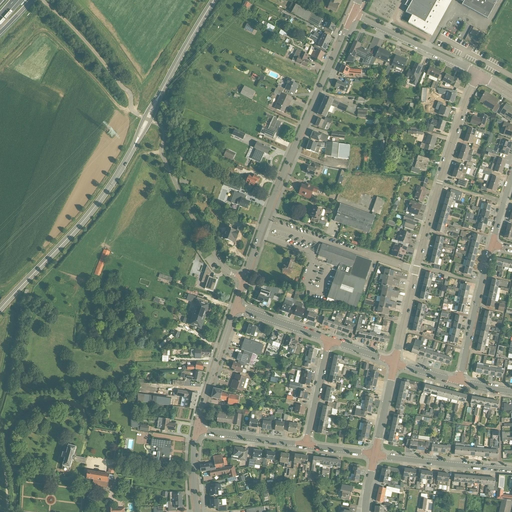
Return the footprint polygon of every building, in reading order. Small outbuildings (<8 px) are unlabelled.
[(331,0),(328,9),(336,12),(341,0),(331,0)] [(462,0),(463,0),(464,1),(462,5),(488,19),(497,0),(407,0),(405,6),(409,8),(406,13),(412,16),(408,22),(430,34),(448,0),(462,0)] [(291,14),(325,32),(331,35),(332,32),(333,32),(335,27),(335,26),(328,22),(292,3),(289,9),(293,11),(291,14)] [(244,29),(253,34),(256,28),(247,23),(244,29)] [(331,35),(325,32),(323,36),(320,35),(320,34),(312,30),(311,34),(312,34),(311,35),(328,44),(331,37),(330,37),(331,35)] [(320,52),(321,49),(325,51),(328,44),(311,35),(310,38),(317,41),(314,49),(317,50),(320,52)] [(367,52),(368,51),(359,47),(361,44),(355,42),(351,49),(349,55),(346,62),(354,63),(357,56),(366,60),(364,64),(369,64),(372,57),(373,55),(367,52)] [(391,53),(387,51),(386,52),(379,49),(375,58),(372,57),(369,64),(374,65),(376,59),(386,63),(385,66),(387,67),(388,66),(391,60),(388,59),(391,53)] [(297,50),(292,61),(306,67),(309,62),(305,60),(306,58),(307,59),(308,55),(297,50)] [(313,51),(311,56),(310,57),(321,62),(325,54),(320,52),(317,50),(316,52),(313,51)] [(392,65),(394,66),(393,69),(402,72),(407,60),(406,61),(401,59),(401,58),(396,55),(392,65)] [(409,70),(405,80),(405,79),(412,82),(412,83),(416,85),(418,80),(416,79),(417,77),(418,77),(422,67),(416,64),(412,72),(409,70)] [(364,71),(362,70),(350,69),(342,66),(339,72),(347,76),(348,73),(353,74),(353,76),(355,76),(356,74),(364,75),(364,71)] [(430,67),(427,75),(429,76),(428,79),(434,81),(430,89),(436,89),(437,88),(440,80),(438,79),(441,72),(430,67)] [(446,75),(443,81),(446,83),(445,86),(445,87),(449,88),(450,85),(457,89),(461,81),(454,77),(454,79),(446,75)] [(295,81),(288,78),(286,83),(288,84),(285,89),(295,94),(298,86),(294,84),(295,81)] [(338,81),(335,88),(343,91),(347,83),(350,85),(351,82),(346,79),(344,84),(338,81)] [(255,92),(244,86),(240,94),(251,100),(255,92)] [(283,91),(277,89),(276,88),(274,93),(280,96),(277,102),(281,104),(279,106),(278,106),(277,109),(284,113),(288,104),(290,104),(293,99),(282,94),(283,91)] [(445,101),(448,102),(452,103),(456,94),(452,93),(453,90),(437,88),(436,89),(439,91),(439,92),(439,93),(439,94),(440,95),(441,95),(442,95),(443,95),(443,94),(444,94),(447,95),(445,101)] [(497,113),(500,106),(497,104),(499,100),(498,100),(498,101),(489,95),(485,92),(483,96),(480,102),(483,104),(484,102),(494,108),(492,110),(497,113)] [(340,103),(326,97),(323,102),(331,105),(331,106),(337,109),(340,103)] [(323,102),(318,115),(325,118),(329,111),(331,106),(331,105),(323,102)] [(440,104),(433,103),(432,111),(437,111),(440,111),(441,112),(440,115),(439,115),(447,118),(450,110),(442,107),(441,107),(439,107),(440,104)] [(502,103),(500,106),(503,108),(500,114),(505,117),(506,116),(511,119),(511,109),(511,108),(506,105),(505,105),(502,103)] [(264,135),(265,134),(274,138),(276,133),(275,133),(278,127),(279,128),(281,123),(277,121),(278,119),(267,114),(266,116),(272,119),(268,129),(263,127),(260,133),(264,135)] [(473,117),(470,123),(478,126),(477,126),(483,128),(487,116),(481,114),(481,117),(480,117),(479,119),(473,117)] [(325,118),(324,121),(318,119),(315,126),(325,130),(327,123),(331,124),(333,120),(325,118)] [(427,127),(426,132),(432,133),(435,127),(437,127),(436,129),(443,131),(446,123),(439,121),(439,122),(431,119),(430,119),(427,127)] [(504,133),(511,136),(511,135),(511,128),(509,128),(510,124),(504,122),(502,129),(505,130),(504,133)] [(478,131),(476,131),(469,128),(466,135),(474,137),(478,139),(480,133),(483,134),(484,131),(478,129),(478,131)] [(232,135),(243,139),(245,134),(235,129),(232,135)] [(319,140),(326,143),(329,137),(322,134),(321,135),(313,132),(310,138),(319,142),(319,140)] [(478,139),(474,137),(466,135),(464,141),(471,144),(472,143),(473,144),(472,147),(478,149),(479,146),(475,145),(478,139)] [(436,138),(428,136),(424,149),(432,152),(436,138)] [(320,147),(326,148),(326,144),(317,143),(317,144),(309,141),(306,150),(314,153),(314,152),(318,154),(320,147)] [(511,143),(504,141),(504,143),(501,142),(500,142),(499,146),(510,150),(511,143)] [(264,146),(257,143),(255,148),(257,149),(252,159),(260,162),(264,152),(268,154),(270,149),(264,146),(265,146),(264,145),(264,146)] [(326,148),(325,156),(337,159),(348,161),(349,155),(350,145),(338,144),(326,143),(326,144),(326,148)] [(473,150),(477,152),(478,149),(472,147),(471,150),(470,149),(463,146),(460,153),(468,155),(471,156),(473,150)] [(493,151),(492,154),(498,156),(499,153),(500,154),(508,156),(510,150),(499,146),(497,152),(493,151)] [(235,154),(226,150),(223,157),(232,161),(235,154)] [(497,158),(498,156),(492,154),(489,152),(488,155),(496,158),(494,164),(504,168),(506,161),(497,158)] [(468,155),(460,153),(458,159),(465,162),(468,155)] [(414,168),(412,167),(411,172),(418,174),(420,170),(426,172),(428,166),(427,166),(429,159),(419,156),(418,156),(417,160),(414,168)] [(314,176),(316,170),(319,171),(320,166),(314,164),(313,168),(308,167),(306,173),(309,174),(309,175),(313,177),(313,176),(314,176)] [(462,173),(464,166),(457,164),(454,170),(462,173)] [(504,168),(494,164),(492,164),(491,168),(490,170),(484,168),(483,171),(492,173),(493,171),(494,171),(494,172),(501,174),(504,168)] [(452,177),(459,179),(460,180),(460,179),(462,173),(454,170),(452,177)] [(491,176),(492,173),(483,171),(482,173),(489,176),(487,182),(488,182),(490,183),(498,185),(500,179),(493,176),(493,177),(491,176)] [(253,177),(249,175),(246,183),(249,184),(248,187),(252,188),(253,186),(254,186),(256,182),(258,182),(260,178),(254,175),(253,177)] [(460,180),(459,179),(457,185),(465,188),(467,181),(460,179),(460,180)] [(498,185),(490,183),(488,189),(495,192),(498,185)] [(311,200),(314,191),(317,192),(318,189),(305,184),(305,186),(302,185),(299,194),(305,196),(304,197),(311,200)] [(425,189),(418,187),(416,190),(418,191),(415,199),(422,202),(425,196),(424,196),(425,193),(424,192),(425,189)] [(448,192),(446,199),(453,201),(454,194),(448,192)] [(240,194),(235,193),(233,199),(236,200),(235,204),(239,205),(239,206),(247,209),(249,202),(245,201),(245,200),(242,198),(239,198),(240,194)] [(373,212),(381,215),(386,200),(378,197),(373,212)] [(456,202),(453,201),(446,199),(444,206),(451,208),(451,205),(454,206),(455,203),(459,204),(460,202),(456,200),(456,202)] [(418,216),(422,205),(410,201),(408,207),(411,208),(409,213),(418,216)] [(370,233),(376,216),(341,204),(335,221),(370,233)] [(484,204),(483,210),(489,212),(491,206),(484,204)] [(449,214),(451,208),(444,206),(442,212),(449,214)] [(315,214),(320,216),(323,208),(320,207),(319,207),(317,207),(317,209),(314,208),(312,212),(316,213),(315,214)] [(479,211),(477,216),(488,219),(489,212),(483,210),(480,210),(479,211)] [(320,216),(315,214),(316,213),(312,212),(310,216),(312,217),(311,221),(325,227),(327,223),(318,220),(319,219),(320,216)] [(449,214),(442,212),(440,219),(447,221),(449,214)] [(413,222),(414,218),(405,215),(403,221),(406,222),(404,227),(413,231),(416,223),(413,222)] [(476,223),(479,223),(486,225),(488,219),(477,216),(476,221),(476,223)] [(445,227),(447,221),(440,219),(438,225),(445,227)] [(484,232),(486,225),(479,223),(477,230),(484,232)] [(448,228),(445,227),(438,225),(436,232),(446,234),(447,231),(447,229),(451,230),(452,228),(448,227),(448,228)] [(228,227),(227,229),(227,228),(224,236),(223,235),(222,238),(232,242),(233,241),(235,241),(240,228),(236,227),(235,229),(236,229),(235,231),(231,230),(231,229),(228,227)] [(399,237),(398,236),(397,241),(398,241),(397,244),(400,245),(405,247),(406,244),(407,244),(408,241),(409,241),(411,235),(401,232),(399,237)] [(481,236),(474,234),(472,241),(479,243),(481,236)] [(435,244),(442,245),(444,239),(437,237),(435,244)] [(468,247),(478,250),(479,243),(472,241),(469,240),(469,242),(468,247)] [(339,267),(338,268),(327,302),(336,305),(338,301),(357,307),(366,280),(350,275),(356,255),(323,244),(319,256),(328,259),(327,263),(339,267)] [(435,244),(434,250),(440,252),(442,245),(435,244)] [(407,248),(405,247),(400,245),(399,248),(394,247),(391,256),(402,260),(404,252),(406,252),(407,248)] [(466,254),(476,256),(478,250),(468,247),(466,252),(466,254)] [(105,263),(109,254),(110,252),(104,250),(100,261),(94,274),(99,276),(104,263),(105,263)] [(440,252),(434,250),(432,257),(439,259),(440,252)] [(476,256),(466,254),(466,255),(464,255),(464,256),(468,257),(467,261),(474,263),(476,256)] [(439,259),(432,257),(431,264),(434,264),(433,269),(439,270),(440,266),(437,265),(439,259)] [(293,263),(294,260),(291,259),(288,258),(286,265),(285,265),(282,271),(291,274),(293,268),(292,268),(294,264),(293,263)] [(499,273),(502,274),(503,270),(502,270),(502,267),(504,260),(497,259),(496,265),(498,266),(497,272),(500,272),(499,273)] [(504,260),(502,267),(509,268),(510,262),(504,260)] [(474,263),(467,261),(466,267),(472,269),(474,263)] [(207,266),(202,282),(207,284),(205,289),(213,292),(217,280),(215,279),(216,277),(214,276),(215,274),(214,274),(213,274),(207,266)] [(471,276),(472,269),(466,267),(464,274),(471,276)] [(425,279),(431,281),(433,274),(426,273),(425,279)] [(384,275),(383,280),(399,284),(400,281),(393,280),(393,277),(384,275)] [(431,281),(425,279),(423,286),(433,288),(435,283),(435,282),(434,282),(431,281)] [(463,285),(462,291),(469,293),(470,286),(465,285),(466,282),(460,280),(459,284),(463,285)] [(502,288),(502,286),(498,285),(499,282),(492,280),(491,287),(498,288),(501,289),(501,287),(502,288)] [(383,286),(382,291),(398,295),(399,292),(392,291),(393,288),(391,288),(383,286)] [(433,288),(423,286),(421,293),(428,294),(431,295),(432,293),(433,288)] [(274,296),(277,288),(267,287),(266,291),(262,289),(258,301),(263,303),(263,302),(267,303),(270,295),(274,296)] [(498,288),(491,287),(489,293),(496,295),(498,288)] [(469,293),(462,291),(460,298),(467,299),(469,293)] [(295,306),(296,302),(299,295),(296,293),(293,302),(285,300),(281,311),(289,314),(292,305),(295,306)] [(428,294),(421,293),(420,299),(427,301),(428,294)] [(495,302),(496,295),(489,293),(488,300),(495,302)] [(193,316),(204,319),(209,305),(208,305),(210,302),(197,297),(195,304),(197,304),(193,316)] [(381,297),(379,302),(396,306),(397,303),(390,301),(390,299),(381,297)] [(467,299),(460,298),(457,297),(456,302),(456,304),(465,306),(467,299)] [(493,308),(495,302),(488,300),(487,307),(493,308)] [(452,301),(452,304),(455,305),(455,306),(458,307),(457,312),(464,314),(465,306),(456,304),(456,302),(452,301)] [(297,302),(296,302),(295,306),(294,308),(296,309),(294,315),(302,318),(305,310),(302,309),(303,304),(297,302)] [(419,304),(417,311),(424,312),(426,306),(419,304)] [(388,310),(378,308),(375,307),(374,312),(382,314),(381,317),(387,318),(389,312),(387,312),(388,310)] [(314,309),(311,309),(308,308),(306,313),(309,314),(307,320),(314,322),(316,316),(313,314),(314,309)] [(423,319),(424,312),(417,311),(416,318),(423,319)] [(484,318),(491,320),(492,313),(485,311),(484,318)] [(331,319),(330,322),(329,327),(335,330),(338,323),(338,320),(340,316),(337,315),(335,321),(331,319)] [(361,324),(362,324),(363,320),(365,321),(366,316),(360,315),(358,324),(361,325),(361,324)] [(201,327),(204,319),(193,316),(192,321),(185,318),(183,323),(190,325),(194,326),(193,329),(196,329),(197,327),(199,328),(199,329),(200,330),(201,330),(202,329),(202,328),(201,327)] [(447,322),(449,323),(451,323),(451,322),(454,323),(461,324),(463,317),(456,316),(456,317),(453,317),(452,317),(452,320),(448,319),(447,322)] [(329,327),(330,322),(327,321),(328,319),(324,318),(322,317),(320,322),(323,323),(322,325),(329,327)] [(421,326),(423,319),(416,318),(414,324),(421,326)] [(489,326),(491,320),(484,318),(483,325),(489,326)] [(345,322),(343,327),(342,332),(348,334),(349,332),(352,333),(355,325),(345,322)] [(461,324),(454,323),(451,322),(451,323),(449,323),(448,328),(453,329),(460,331),(461,324)] [(340,326),(341,324),(338,323),(335,330),(342,332),(343,327),(340,326)] [(365,339),(366,334),(368,326),(362,324),(361,324),(361,325),(358,324),(355,334),(359,335),(358,338),(365,339)] [(424,326),(421,326),(414,324),(413,331),(419,333),(420,332),(423,333),(424,328),(428,329),(428,326),(424,325),(424,326)] [(257,328),(249,325),(248,328),(249,329),(247,334),(246,334),(254,336),(256,331),(259,332),(259,333),(262,334),(264,328),(261,327),(260,329),(257,328)] [(488,333),(489,326),(483,325),(481,331),(488,333)] [(375,326),(374,330),(373,333),(372,341),(378,342),(381,332),(381,331),(377,330),(378,327),(375,326)] [(460,331),(453,329),(451,336),(458,337),(460,331)] [(170,335),(171,335),(173,335),(173,337),(178,339),(180,332),(172,330),(170,335)] [(491,334),(488,333),(481,331),(480,338),(489,340),(490,335),(494,336),(495,333),(491,332),(491,334)] [(370,334),(366,334),(365,339),(372,341),(373,333),(370,332),(370,334)] [(381,332),(378,342),(385,344),(386,341),(389,342),(390,337),(390,334),(381,332)] [(276,334),(272,333),(270,340),(273,341),(273,342),(280,344),(283,335),(276,333),(276,334)] [(445,333),(444,336),(447,337),(446,343),(447,343),(447,344),(450,345),(450,343),(457,344),(458,337),(451,336),(449,335),(449,334),(445,333)] [(295,339),(288,337),(285,346),(292,348),(295,349),(298,342),(295,341),(295,339)] [(488,345),(489,340),(480,338),(478,345),(485,346),(488,347),(488,345)] [(161,350),(168,343),(165,339),(157,346),(161,350)] [(245,351),(250,353),(260,357),(264,345),(245,339),(241,350),(245,351)] [(418,355),(420,348),(421,346),(422,346),(423,342),(421,341),(419,345),(415,344),(414,347),(413,346),(411,353),(418,355)] [(305,356),(308,356),(315,358),(317,351),(314,350),(314,347),(306,345),(306,347),(309,348),(308,349),(310,349),(309,352),(306,352),(305,356)] [(484,353),(485,346),(478,345),(477,351),(484,353)] [(421,346),(420,348),(418,355),(424,357),(426,350),(427,348),(422,346),(421,346)] [(427,348),(426,350),(424,357),(431,359),(433,353),(434,350),(435,350),(436,346),(433,346),(432,349),(427,348)] [(212,350),(195,350),(194,359),(201,360),(201,356),(212,356),(212,350)] [(237,361),(241,362),(245,363),(246,358),(248,358),(250,353),(245,351),(244,355),(240,354),(237,361)] [(439,355),(433,353),(431,359),(437,361),(439,355)] [(446,357),(439,355),(437,361),(444,363),(446,357)] [(314,365),(315,358),(308,356),(307,364),(305,363),(305,367),(310,368),(311,365),(314,365)] [(333,362),(338,364),(339,360),(341,361),(342,357),(334,356),(333,362)] [(452,359),(446,357),(444,363),(450,365),(452,359)] [(482,374),(489,375),(490,368),(491,366),(485,365),(486,361),(483,360),(482,364),(484,364),(484,367),(482,374)] [(234,362),(232,369),(235,370),(235,372),(241,373),(242,373),(243,369),(241,368),(243,365),(248,367),(249,365),(245,363),(241,362),(240,365),(234,362)] [(285,370),(292,365),(289,362),(282,366),(285,370)] [(343,365),(338,364),(333,362),(331,369),(346,372),(347,373),(348,369),(343,368),(343,365)] [(363,370),(368,371),(367,378),(370,379),(377,380),(379,373),(376,372),(376,368),(377,368),(369,366),(369,365),(365,364),(363,370)] [(301,372),(300,378),(311,380),(312,374),(304,372),(305,369),(293,366),(292,370),(301,372)] [(497,370),(496,377),(502,378),(504,371),(497,370)] [(195,372),(195,374),(184,371),(181,373),(180,378),(200,382),(202,374),(195,372)] [(242,373),(241,373),(240,376),(237,375),(235,382),(234,384),(232,384),(231,388),(242,391),(245,383),(247,383),(249,379),(246,379),(246,378),(245,378),(246,374),(242,373)] [(340,378),(335,377),(330,376),(329,383),(336,384),(337,381),(339,382),(340,378)] [(311,380),(300,378),(299,384),(290,382),(289,385),(302,388),(302,385),(309,386),(311,380)] [(376,387),(377,380),(370,379),(369,386),(367,385),(366,389),(372,390),(372,387),(376,387)] [(402,382),(400,389),(408,390),(409,384),(415,385),(415,382),(409,381),(405,380),(404,383),(402,382)] [(301,391),(302,388),(289,385),(289,389),(294,390),(296,390),(294,398),(298,399),(306,400),(308,393),(301,391)] [(430,394),(432,387),(425,385),(423,392),(430,394)] [(432,387),(430,394),(437,396),(439,389),(432,387)] [(212,398),(217,399),(220,400),(220,399),(228,401),(228,404),(238,405),(239,396),(222,394),(222,390),(219,390),(214,389),(212,398)] [(409,391),(408,390),(400,389),(399,396),(406,397),(409,398),(413,399),(414,395),(408,394),(409,391)] [(439,389),(437,396),(444,398),(446,390),(439,389)] [(197,396),(189,394),(189,392),(179,390),(177,397),(187,399),(185,407),(195,409),(197,396)] [(448,399),(451,400),(453,392),(446,390),(444,398),(443,401),(445,401),(447,402),(448,399)] [(451,400),(458,401),(460,394),(453,392),(451,400)] [(371,394),(365,393),(365,397),(366,397),(365,404),(372,406),(373,399),(370,398),(371,394)] [(138,402),(153,404),(153,397),(153,396),(138,394),(138,402)] [(331,396),(326,394),(325,401),(332,403),(333,399),(331,399),(331,396)] [(460,394),(458,401),(457,404),(460,405),(461,402),(465,403),(467,396),(460,394)] [(403,404),(404,404),(405,400),(406,400),(406,397),(399,396),(397,402),(403,404)] [(153,404),(170,406),(172,399),(153,397),(153,404)] [(488,411),(490,411),(492,401),(485,399),(484,406),(483,410),(488,411)] [(492,401),(490,411),(491,412),(493,412),(494,408),(497,409),(499,402),(492,401)] [(402,407),(403,404),(397,402),(396,409),(398,410),(398,412),(403,414),(403,411),(404,407),(402,407)] [(370,413),(372,406),(365,404),(363,412),(362,411),(362,410),(356,408),(355,416),(360,417),(364,418),(366,418),(366,416),(367,413),(370,413)] [(305,407),(297,406),(296,406),(296,409),(292,408),(291,412),(303,415),(305,407)] [(322,413),(327,414),(331,415),(332,411),(330,411),(331,408),(324,406),(322,413)] [(232,416),(231,424),(234,424),(234,425),(240,426),(241,415),(244,416),(245,410),(237,409),(236,414),(235,414),(235,417),(232,416)] [(231,424),(232,416),(232,413),(226,412),(219,411),(218,418),(217,418),(217,419),(218,420),(217,422),(231,424)] [(262,412),(256,411),(254,420),(250,420),(249,427),(257,428),(258,421),(261,421),(262,415),(262,412)] [(402,416),(403,414),(398,412),(397,415),(395,415),(393,422),(399,423),(399,419),(401,420),(402,416)] [(328,421),(331,422),(335,423),(335,420),(329,418),(327,417),(327,414),(322,413),(321,420),(326,421),(328,421)] [(269,417),(269,419),(264,418),(262,429),(270,430),(271,423),(274,423),(274,418),(271,418),(269,417)] [(364,424),(362,431),(370,432),(371,425),(368,424),(368,421),(363,420),(364,418),(360,417),(359,423),(364,424)] [(169,420),(159,418),(157,428),(162,429),(161,431),(168,432),(168,430),(175,431),(176,425),(169,423),(169,420)] [(284,423),(276,422),(275,431),(283,432),(284,423)] [(398,426),(399,423),(393,422),(392,428),(402,431),(406,432),(407,428),(398,426)] [(297,425),(289,424),(289,432),(296,433),(297,429),(300,429),(301,423),(297,423),(297,425)] [(324,431),(325,428),(319,426),(318,433),(332,436),(333,433),(329,432),(324,431)] [(370,432),(362,431),(361,438),(359,438),(359,441),(364,442),(365,439),(368,440),(370,432)] [(398,437),(396,436),(390,435),(389,442),(391,442),(390,445),(395,446),(396,444),(397,440),(398,440),(398,437)] [(410,449),(417,450),(418,439),(411,438),(411,440),(407,440),(407,445),(410,446),(410,449)] [(418,439),(417,450),(425,451),(425,448),(428,448),(429,441),(418,439)] [(431,452),(439,453),(440,446),(440,442),(433,441),(433,440),(429,439),(429,441),(428,448),(432,448),(431,452)] [(150,461),(158,462),(168,463),(169,454),(171,454),(171,453),(171,452),(171,450),(171,449),(171,448),(172,448),(172,447),(171,448),(170,448),(171,442),(152,440),(151,446),(159,447),(158,452),(157,452),(157,458),(155,457),(154,456),(150,456),(150,461)] [(463,445),(461,445),(456,444),(455,447),(455,455),(462,455),(462,448),(463,445)] [(440,446),(439,453),(446,454),(447,450),(450,451),(451,446),(447,445),(447,447),(440,446)] [(462,448),(462,455),(469,456),(470,448),(470,445),(464,445),(463,445),(462,448)] [(76,448),(69,446),(66,454),(63,453),(61,458),(65,459),(62,470),(69,472),(72,461),(74,461),(75,456),(74,456),(76,448)] [(476,457),(477,449),(477,446),(475,446),(474,446),(473,449),(470,448),(469,456),(476,457)] [(248,449),(235,448),(234,456),(239,457),(238,460),(246,462),(248,449)] [(262,452),(254,450),(253,458),(253,460),(250,459),(248,467),(255,468),(255,466),(260,467),(260,463),(261,458),(262,452)] [(264,459),(263,463),(263,465),(267,465),(268,465),(269,459),(274,460),(275,453),(267,452),(266,459),(264,459)] [(284,468),(287,469),(287,468),(289,455),(281,454),(280,462),(281,462),(280,465),(284,466),(284,468)] [(300,464),(302,456),(295,455),(293,469),(290,469),(289,478),(294,478),(295,475),(295,476),(297,464),(300,464)] [(224,467),(222,457),(218,457),(218,456),(213,457),(215,463),(200,466),(201,472),(209,471),(216,470),(215,469),(224,467)] [(308,457),(302,456),(300,464),(304,465),(303,471),(306,471),(305,478),(308,478),(309,469),(306,468),(308,457)] [(316,463),(320,463),(320,458),(313,457),(312,472),(315,472),(316,463)] [(234,466),(216,470),(209,471),(211,477),(229,474),(230,478),(236,477),(234,466)] [(381,476),(388,477),(390,472),(399,474),(398,476),(401,476),(402,470),(390,467),(386,466),(385,469),(383,469),(381,476)] [(114,476),(109,475),(110,475),(87,471),(86,480),(93,481),(93,486),(107,489),(109,481),(113,481),(114,476)] [(426,483),(426,480),(427,472),(421,471),(420,482),(417,482),(416,489),(420,490),(420,488),(421,483),(422,483),(422,482),(426,483)] [(388,487),(394,488),(395,486),(394,485),(394,482),(388,481),(388,477),(381,476),(379,483),(387,484),(389,484),(388,487)] [(498,482),(495,482),(495,479),(488,478),(488,485),(488,488),(489,488),(489,490),(497,491),(498,482)] [(210,492),(210,496),(215,496),(221,495),(221,484),(215,484),(215,485),(212,485),(212,488),(211,488),(211,491),(210,492)] [(353,487),(342,485),(341,491),(343,492),(341,499),(349,500),(351,493),(352,494),(353,487)] [(379,487),(378,494),(385,496),(388,497),(389,491),(399,494),(400,492),(400,489),(394,488),(388,487),(388,489),(379,487)] [(511,500),(511,487),(511,488),(511,493),(511,492),(511,496),(502,495),(502,499),(511,500)] [(170,492),(170,502),(182,502),(182,495),(176,495),(176,492),(170,492)] [(385,496),(378,494),(376,501),(383,503),(385,496)] [(426,510),(427,499),(421,498),(420,498),(419,509),(426,510)] [(222,500),(210,500),(211,508),(220,508),(220,511),(227,511),(226,505),(222,506),(222,500)] [(509,511),(511,501),(502,500),(499,511),(509,511)] [(182,502),(170,502),(168,502),(168,508),(168,511),(176,511),(176,508),(182,508),(182,502)]
